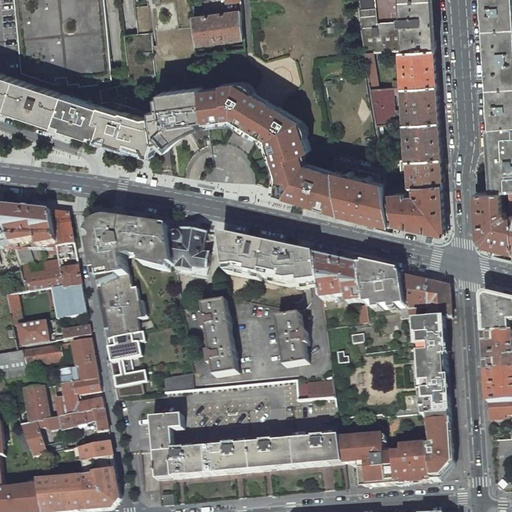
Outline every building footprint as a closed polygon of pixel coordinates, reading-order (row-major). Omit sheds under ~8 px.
[(13,0),(21,70),(21,74),(56,86),(55,82),(55,78),(66,78),(67,85),(78,84),(79,87),(99,85),(98,82),(112,81),(104,0),(13,0)] [(358,0),(362,28),(377,27),(377,25),(374,0),(358,0)] [(400,24),(400,26),(403,26),(404,50),(437,48),(433,0),(400,0),(402,17),(400,17),(400,24)] [(484,14),(488,81),(511,79),(511,0),(483,0),(484,7),(483,7),(484,14)] [(243,11),(193,18),(197,45),(245,38),(243,11)] [(377,27),(362,28),(365,53),(373,52),(395,51),(404,50),(403,26),(400,26),(400,24),(377,25),(377,27)] [(128,145),(154,153),(157,142),(157,141),(152,110),(153,109),(148,75),(156,74),(152,33),(124,35),(130,82),(117,86),(118,95),(115,97),(112,101),(102,102),(103,106),(100,116),(98,120),(105,122),(100,136),(128,145)] [(404,50),(395,51),(395,60),(400,59),(400,69),(403,69),(404,87),(439,85),(438,66),(437,48),(404,50)] [(373,52),(365,53),(371,89),(379,89),(373,52)] [(66,95),(0,73),(0,103),(57,122),(66,95)] [(511,79),(488,81),(489,89),(511,87),(511,79)] [(401,80),(393,80),(393,88),(400,88),(401,88),(401,80)] [(278,191),(342,211),(335,172),(307,164),(302,162),(301,159),(305,158),(304,153),(311,151),(302,121),(238,82),(225,84),(225,87),(203,89),(207,116),(208,121),(239,117),(241,118),(241,119),(244,121),(263,133),(264,132),(270,136),(279,165),(278,165),(282,180),(278,191)] [(379,89),(371,89),(377,126),(407,124),(441,122),(439,85),(404,87),(406,109),(395,110),(394,95),(400,94),(400,88),(393,88),(379,89)] [(203,122),(208,121),(207,116),(203,89),(203,86),(162,92),(163,96),(158,96),(160,109),(153,110),(152,110),(157,141),(159,141),(169,140),(173,145),(181,138),(188,134),(196,129),(205,126),(203,122)] [(490,112),(491,128),(511,126),(511,87),(489,89),(490,105),(489,105),(490,112)] [(103,106),(66,95),(57,122),(100,136),(105,122),(98,120),(103,106)] [(239,117),(208,121),(208,126),(216,124),(224,123),(231,123),(238,124),(241,119),(241,118),(239,117)] [(441,122),(407,124),(407,137),(405,137),(405,140),(408,140),(409,160),(443,157),(441,122)] [(511,126),(491,128),(493,158),(495,191),(510,190),(511,190),(511,126)] [(275,190),(278,191),(282,180),(278,165),(279,165),(270,136),(264,132),(263,133),(260,137),(265,142),(268,148),(271,153),(273,159),(275,167),(276,176),(276,184),(275,190)] [(170,151),(173,147),(173,145),(169,140),(159,141),(170,151)] [(385,169),(333,157),(335,172),(342,211),(394,223),(388,188),(387,183),(392,183),(392,180),(387,180),(385,169)] [(409,160),(401,161),(401,169),(408,169),(409,171),(411,171),(412,186),(417,185),(445,183),(443,157),(409,160)] [(399,187),(388,188),(394,223),(416,228),(435,232),(446,235),(447,234),(448,234),(448,233),(445,183),(417,185),(418,194),(414,193),(414,196),(408,196),(408,194),(407,193),(400,194),(399,187)] [(495,191),(476,193),(479,239),(483,244),(511,250),(511,214),(510,190),(495,191)] [(50,255),(59,254),(52,212),(2,207),(2,208),(9,232),(13,245),(17,244),(38,240),(39,247),(48,245),(50,255)] [(76,244),(71,214),(52,212),(59,254),(61,260),(61,263),(64,262),(64,261),(64,260),(68,259),(66,246),(76,244)] [(111,329),(113,339),(142,334),(140,320),(144,319),(139,289),(134,290),(132,277),(131,277),(128,260),(136,258),(136,260),(143,261),(143,263),(177,268),(171,232),(159,231),(158,232),(152,231),(152,230),(152,229),(151,229),(151,228),(150,228),(149,227),(148,227),(147,227),(146,228),(145,229),(106,223),(95,235),(96,243),(94,243),(95,251),(92,251),(97,276),(102,300),(108,299),(109,305),(108,305),(107,306),(106,307),(106,308),(106,309),(106,310),(106,311),(107,312),(107,313),(109,313),(110,313),(112,321),(107,322),(109,329),(111,329)] [(206,255),(209,235),(171,229),(171,232),(177,268),(178,275),(179,275),(184,276),(185,272),(192,273),(192,277),(208,279),(212,256),(206,255)] [(13,245),(9,232),(0,235),(0,279),(23,273),(13,245)] [(293,252),(223,237),(228,275),(263,282),(264,276),(277,279),(276,285),(290,288),(310,285),(311,289),(321,288),(317,257),(307,258),(307,255),(295,256),(294,253),(293,252)] [(17,244),(13,245),(23,273),(29,293),(47,290),(65,287),(62,270),(61,263),(61,260),(44,263),(46,273),(33,275),(31,266),(35,265),(30,248),(19,250),(17,244)] [(367,302),(362,267),(317,257),(321,288),(323,301),(337,299),(337,302),(340,302),(340,299),(342,299),(342,302),(346,302),(345,298),(348,298),(349,305),(367,302)] [(84,287),(80,267),(62,270),(65,287),(66,289),(79,288),(84,287)] [(408,308),(403,276),(362,267),(367,302),(367,306),(367,307),(375,306),(376,308),(383,307),(384,310),(399,308),(400,309),(408,308)] [(428,282),(403,276),(408,308),(410,321),(421,320),(419,309),(427,308),(427,310),(430,310),(428,282)] [(451,287),(428,282),(430,310),(431,320),(446,319),(454,318),(451,287)] [(64,314),(83,311),(79,288),(66,289),(65,287),(47,290),(48,296),(60,293),(64,314)] [(232,302),(230,292),(216,294),(218,304),(206,306),(208,318),(204,318),(206,332),(209,331),(213,353),(210,354),(212,367),(215,367),(217,378),(240,375),(235,341),(236,342),(235,339),(234,339),(233,334),(229,303),(232,302)] [(18,294),(9,296),(15,327),(20,326),(24,325),(18,294)] [(511,301),(489,296),(484,301),(486,336),(511,334),(511,324),(511,323),(511,301)] [(367,306),(361,307),(363,324),(370,323),(367,307),(367,306)] [(302,316),(279,319),(287,368),(310,365),(308,354),(309,354),(309,351),(308,351),(307,346),(311,346),(309,333),(305,334),(302,316)] [(416,359),(449,358),(449,357),(448,357),(447,352),(448,351),(446,319),(431,320),(416,321),(418,343),(419,343),(420,349),(414,349),(416,359)] [(24,325),(20,326),(24,347),(51,342),(47,321),(24,325)] [(91,326),(64,331),(66,340),(93,335),(91,326)] [(364,334),(352,336),(353,344),(365,342),(364,334)] [(511,334),(486,336),(488,373),(511,370),(511,334)] [(19,352),(0,355),(0,371),(10,393),(26,391),(37,389),(35,371),(28,372),(28,367),(62,361),(61,349),(74,347),(78,368),(63,371),(64,378),(63,378),(63,379),(57,380),(57,386),(64,385),(101,379),(93,339),(19,352)] [(345,351),(338,352),(340,364),(350,362),(349,356),(346,356),(345,351)] [(422,408),(452,406),(449,358),(416,359),(422,400),(422,408)] [(511,370),(488,373),(489,382),(490,404),(511,402),(511,370)] [(166,379),(166,393),(195,391),(194,374),(166,379)] [(103,393),(101,379),(64,385),(66,398),(58,399),(61,418),(106,409),(104,400),(80,404),(79,396),(103,393)] [(335,383),(298,386),(299,402),(337,399),(335,383)] [(37,389),(26,391),(32,424),(52,420),(46,388),(37,389)] [(511,402),(490,404),(491,421),(505,420),(505,416),(511,416),(511,402)] [(428,446),(434,482),(442,482),(456,467),(454,445),(453,444),(452,428),(453,428),(452,406),(422,408),(428,446)] [(32,424),(23,426),(26,433),(32,449),(34,454),(35,457),(68,451),(66,442),(46,446),(41,430),(47,428),(53,432),(64,429),(65,431),(81,428),(81,426),(97,423),(99,433),(110,431),(106,409),(61,418),(52,420),(32,424)] [(154,419),(160,481),(345,465),(342,440),(342,438),(327,439),(327,438),(315,439),(316,440),(276,444),(276,442),(264,444),(264,445),(239,447),(239,446),(227,447),(227,448),(187,452),(187,450),(172,452),(170,432),(185,430),(184,417),(154,419)] [(26,433),(19,436),(25,452),(32,449),(26,433)] [(385,436),(342,440),(345,465),(360,464),(361,482),(368,482),(369,488),(434,482),(428,446),(403,448),(403,451),(386,452),(385,436)] [(122,498),(112,442),(81,448),(87,478),(40,482),(41,488),(46,511),(92,511),(113,510),(122,498)] [(0,511),(46,511),(41,488),(27,489),(26,488),(21,488),(19,490),(6,492),(0,492),(0,511)] [(174,496),(165,497),(165,506),(175,505),(174,496)]
